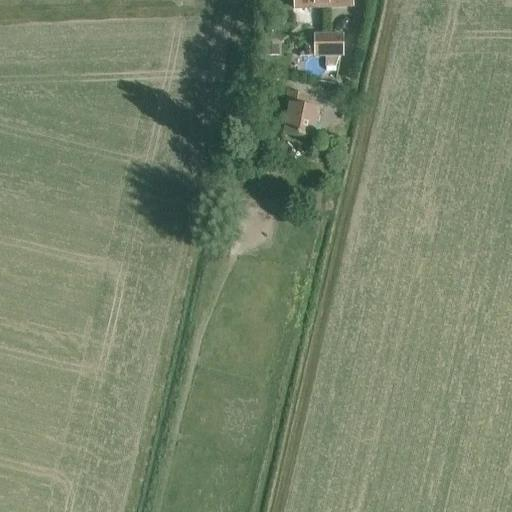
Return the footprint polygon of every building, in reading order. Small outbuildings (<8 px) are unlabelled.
[(296,0),(296,10),(352,8),(352,0),(296,0)] [(316,58),(327,58),(344,57),(344,36),(315,37),(316,58)] [(279,45),(265,47),(266,57),(280,56),(279,45)] [(314,139),(319,112),(306,109),(308,98),(289,95),(287,107),(291,108),(286,134),(314,139)] [(231,237),(235,221),(236,210),(233,209),(233,206),(229,205),(226,219),(222,235),(231,237)]
